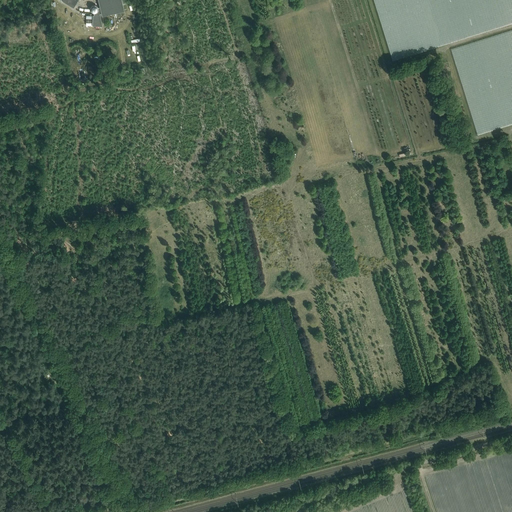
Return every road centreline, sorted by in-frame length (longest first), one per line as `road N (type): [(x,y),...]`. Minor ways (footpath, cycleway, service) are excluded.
road 1 (track): [(130,511),(0,239)]
road 2 (unclassified): [(289,511),(394,469),(511,438)]
